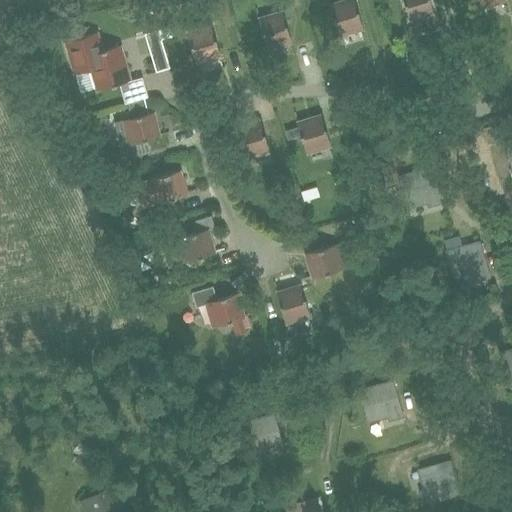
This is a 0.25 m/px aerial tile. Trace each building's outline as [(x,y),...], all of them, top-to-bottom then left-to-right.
[(339,35),(361,28),(353,0),(347,0),(330,5),(339,35)] [(428,0),(403,0),(413,31),(435,25),(428,0)] [(267,49),(290,42),(283,17),(291,14),(288,3),(279,6),(281,12),(258,19),(267,49)] [(196,62),(219,56),(210,26),(187,32),(196,62)] [(129,78),(119,44),(101,49),(96,31),(64,40),(73,71),(89,66),(96,88),(129,78)] [(163,47),(149,51),(155,70),(169,66),(163,47)] [(121,121),(116,123),(125,157),(148,151),(145,137),(157,134),(151,111),(148,112),(130,117),(121,119),(121,121)] [(306,153),(329,146),(320,116),(297,123),(298,127),(301,136),(306,153)] [(245,158),(268,151),(259,121),(236,128),(245,158)] [(287,140),(301,136),(298,127),(284,131),(287,140)] [(440,202),(430,166),(398,175),(407,207),(427,202),(428,205),(440,202)] [(177,170),(135,182),(142,205),(184,193),(177,170)] [(182,260),(211,251),(205,229),(175,237),(182,260)] [(488,277),(478,241),(445,250),(454,282),(474,277),(475,280),(488,277)] [(312,276),(342,267),(351,265),(344,242),(306,253),(312,276)] [(211,325),(230,319),(234,333),(243,330),(239,316),(241,316),(234,293),(215,299),(212,285),(191,292),(195,306),(204,303),(211,325)] [(285,323),(308,316),(299,286),(276,293),(285,323)] [(511,347),(498,351),(507,385),(511,383),(511,347)] [(389,419),(402,415),(392,379),(358,388),(367,422),(388,417),(389,419)] [(281,445),(273,415),(242,423),(249,450),(265,445),(266,450),(281,445)] [(456,495),(446,462),(416,470),(421,489),(414,491),(418,506),(456,495)] [(123,511),(110,487),(80,503),(84,511),(123,511)] [(285,511),(318,511),(315,498),(284,507),(285,511)]
